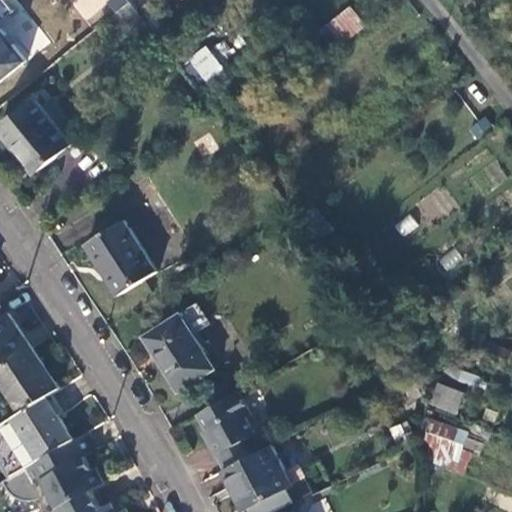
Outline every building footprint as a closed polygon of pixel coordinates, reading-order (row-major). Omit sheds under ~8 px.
[(73,0),(93,21),(116,0),(73,0)] [(131,0),(116,12),(131,31),(139,25),(146,20),(131,0)] [(321,33),(333,48),(364,23),(352,8),(321,33)] [(0,79),(24,61),(0,30),(0,79)] [(229,71),(208,45),(182,65),(203,91),(229,71)] [(0,129),(0,132),(34,175),(71,145),(40,107),(46,102),(42,96),(0,129)] [(304,221),(320,241),(333,231),(317,211),(304,221)] [(155,273),(123,221),(85,246),(117,297),(155,273)] [(373,307),(397,339),(416,323),(392,293),(373,307)] [(0,322),(0,370),(34,348),(12,315),(0,322)] [(216,372),(182,317),(146,339),(180,394),(216,372)] [(34,348),(0,370),(0,377),(24,414),(49,398),(62,389),(34,348)] [(401,380),(410,399),(420,394),(411,375),(401,380)] [(431,404),(459,415),(467,393),(440,383),(431,404)] [(250,411),(239,392),(231,396),(198,415),(212,440),(207,442),(223,472),(260,452),(251,437),(257,434),(248,419),(250,411)] [(24,414),(0,428),(0,452),(14,476),(25,470),(75,441),(49,398),(24,414)] [(426,459),(463,473),(469,454),(459,450),(465,434),(432,420),(428,444),(430,446),(426,459)] [(42,499),(49,511),(56,511),(92,492),(105,485),(96,468),(92,470),(85,457),(97,451),(88,434),(75,441),(25,470),(29,476),(7,489),(8,491),(10,493),(14,497),(22,501),(29,502),(39,500),(42,499)] [(292,485),(272,446),(260,452),(223,472),(244,511),(292,485)] [(511,511),(511,459),(495,453),(472,511),(511,511)] [(56,511),(132,511),(131,509),(124,511),(114,511),(111,505),(102,510),(92,492),(56,511)]
